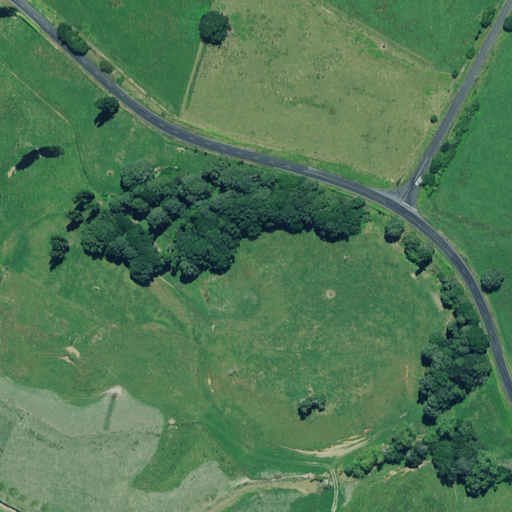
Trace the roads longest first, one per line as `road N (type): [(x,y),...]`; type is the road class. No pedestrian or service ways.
road 1 (unclassified): [(16,0),(120,94),(176,131),(340,181),(399,208)]
road 2 (unclassified): [(509,0),(399,208)]
road 3 (unclassified): [(399,208),(473,286),(511,392)]
